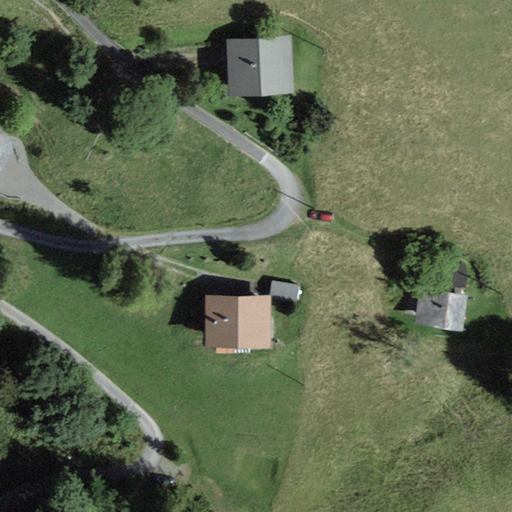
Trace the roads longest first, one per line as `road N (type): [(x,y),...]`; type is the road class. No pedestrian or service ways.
road 1 (residential): [(0,229),(88,248),(264,230),(283,224),(291,208),(279,170),(141,70),(65,0)]
road 2 (residential): [(0,504),(74,474),(147,467),(156,454),(156,435),(141,418),(0,304)]
